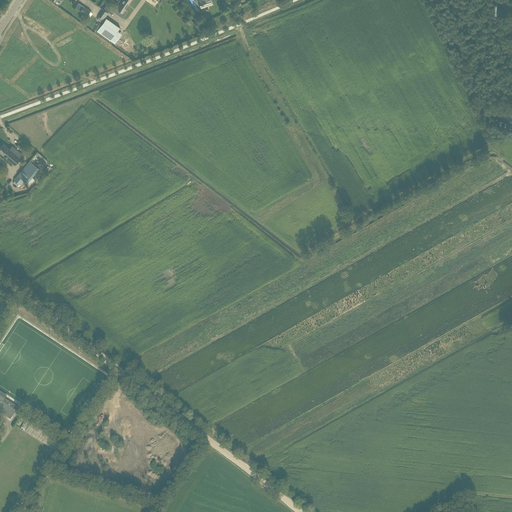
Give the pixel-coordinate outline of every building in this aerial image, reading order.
[(122,0),(116,9),(122,13),(131,0),(122,0)] [(80,12),(87,16),(90,11),(83,7),(80,12)] [(100,18),(103,20),(108,13),(105,11),(100,18)] [(111,40),(115,43),(120,36),(116,33),(119,28),(106,18),(97,31),(110,41),(111,40)] [(27,24),(17,38),(26,44),(35,30),(27,24)] [(35,36),(46,41),(49,33),(39,28),(35,36)] [(16,149),(12,146),(9,149),(3,144),(0,147),(0,153),(1,154),(14,165),(23,155),(16,149)] [(13,180),(20,185),(24,181),(29,185),(34,179),(32,178),(39,168),(29,161),(17,175),(13,180)] [(18,409),(0,397),(0,416),(9,422),(18,409)] [(98,443),(106,449),(108,447),(102,443),(104,440),(102,438),(98,443)]
